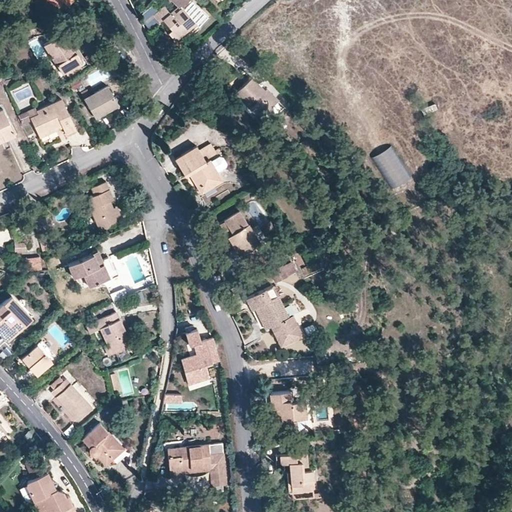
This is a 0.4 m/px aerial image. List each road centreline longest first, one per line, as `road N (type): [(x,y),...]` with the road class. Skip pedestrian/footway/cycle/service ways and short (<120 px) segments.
road 1 (residential): [(164,197),(227,333),(248,511)]
road 2 (residential): [(99,511),(60,449),(0,379)]
road 3 (residential): [(164,197),(152,224),(168,349)]
road 4 (residential): [(0,204),(133,138)]
road 5 (residential): [(166,96),(266,0)]
